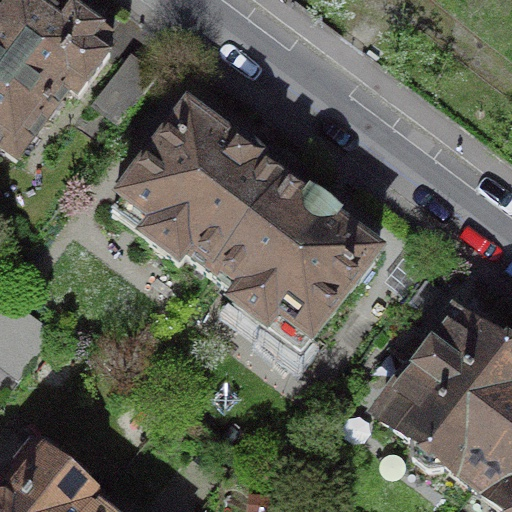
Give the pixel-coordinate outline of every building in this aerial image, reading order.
[(110,58),(99,50),(105,42),(66,13),(60,21),(31,0),(9,0),(0,12),(0,155),(2,153),(16,163),(69,91),(79,99),(110,58)] [(131,62),(94,110),(119,128),(156,81),(144,71),(131,62)] [(186,261),(213,282),(286,185),(263,167),(264,165),(250,155),(236,144),(231,150),(188,117),(122,206),(112,220),(145,245),(179,271),(186,261)] [(286,185),(213,282),(240,302),(233,312),(267,338),(267,337),(301,362),(311,349),(378,261),(335,228),(339,222),(325,212),(311,201),(310,202),(286,185)] [(0,284),(9,273),(0,266),(0,284)] [(55,335),(0,294),(0,369),(19,383),(55,335)] [(444,470),(475,494),(511,444),(511,370),(453,326),(417,374),(380,422),(412,446),(411,448),(413,462),(429,474),(443,472),(444,470)] [(511,511),(511,444),(475,494),(499,511),(511,511)] [(0,511),(93,511),(95,510),(32,459),(0,499),(0,511)]
